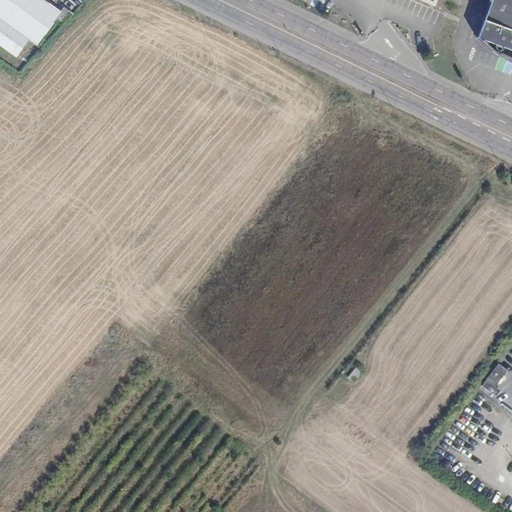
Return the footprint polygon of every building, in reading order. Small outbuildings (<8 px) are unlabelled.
[(27,40),(35,45),(55,19),(59,22),(67,11),(62,7),(59,12),(42,0),(0,0),(0,46),(15,57),(27,40)] [(511,0),(489,0),(476,37),(480,39),(511,50),(511,0)] [(511,50),(480,39),(489,47),(498,55),(508,61),(511,63),(511,50)] [(356,383),(363,371),(356,367),(349,378),(356,383)] [(495,373),(488,394),(494,396),(501,375),(495,373)]
